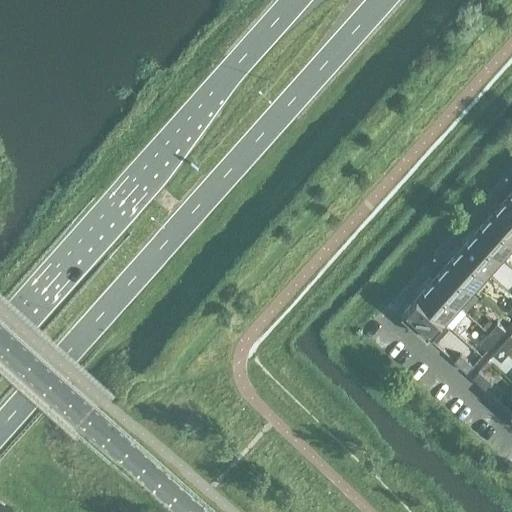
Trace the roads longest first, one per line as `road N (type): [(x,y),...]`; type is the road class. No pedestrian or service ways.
road 1 (trunk): [(0,435),(389,0)]
road 2 (trunk): [(298,0),(0,337)]
road 3 (tertiary): [(186,511),(0,343)]
road 4 (residential): [(511,434),(400,335)]
